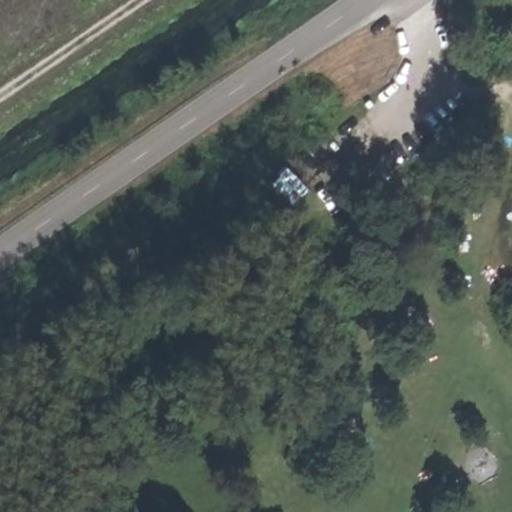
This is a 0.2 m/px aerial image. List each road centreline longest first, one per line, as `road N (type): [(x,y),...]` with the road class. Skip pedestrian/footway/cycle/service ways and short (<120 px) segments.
road 1 (tertiary): [(375,0),(0,256)]
road 2 (track): [(155,0),(0,107)]
